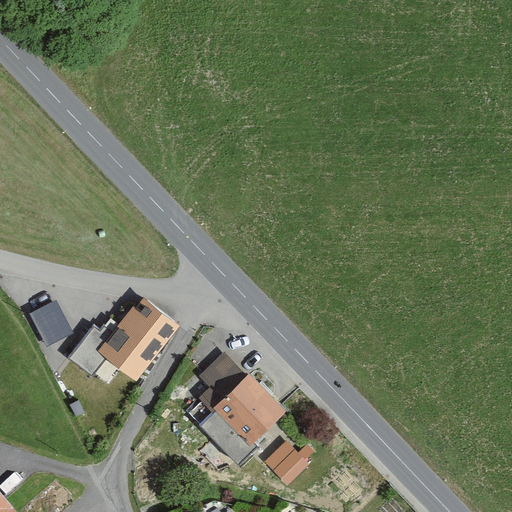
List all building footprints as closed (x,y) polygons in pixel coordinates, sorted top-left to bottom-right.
[(47,342),(74,328),(56,296),(29,310),(47,342)] [(116,325),(99,349),(133,373),(169,322),(141,303),(122,330),(116,325)] [(195,427),(232,467),(251,450),(245,443),(276,414),(220,354),(194,378),(207,392),(197,401),(210,414),(195,427)] [(84,412),(79,401),(71,404),(76,416),(84,412)] [(282,440),(261,461),(285,486),(307,465),(282,440)]
